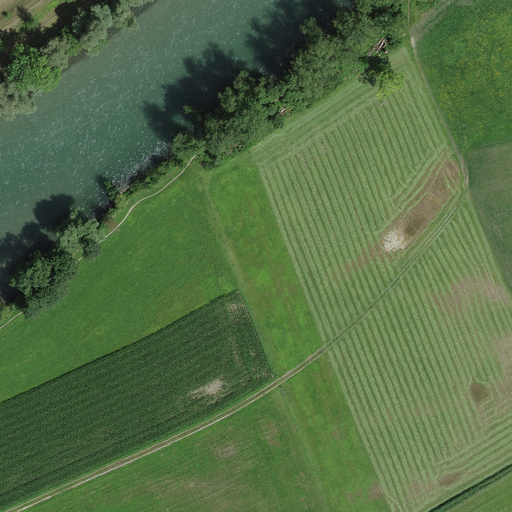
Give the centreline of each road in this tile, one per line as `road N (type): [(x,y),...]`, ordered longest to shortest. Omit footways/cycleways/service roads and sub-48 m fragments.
road 1 (track): [(465,174),(461,203),(394,285),(323,348),(258,396),(16,511)]
road 2 (track): [(511,285),(426,83),(406,0)]
